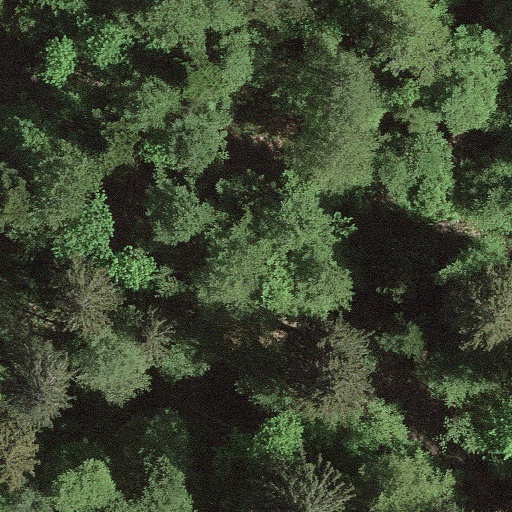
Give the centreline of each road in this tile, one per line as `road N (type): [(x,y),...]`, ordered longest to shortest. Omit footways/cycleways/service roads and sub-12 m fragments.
road 1 (track): [(511,112),(464,263),(440,440),(439,511)]
road 2 (track): [(0,95),(165,50),(258,0)]
